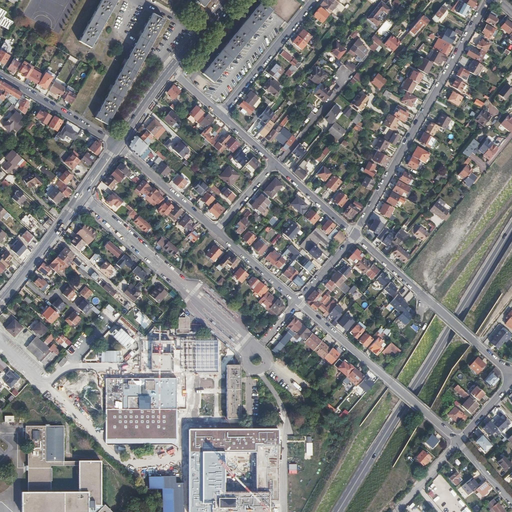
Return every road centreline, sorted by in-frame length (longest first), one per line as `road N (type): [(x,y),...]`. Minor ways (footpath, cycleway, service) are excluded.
road 1 (secondary): [(337,511),(511,232)]
road 2 (residential): [(354,235),(486,0)]
road 3 (residential): [(80,195),(250,350)]
road 4 (residential): [(458,440),(297,303)]
road 5 (residential): [(354,235),(477,344)]
road 6 (residential): [(219,114),(312,0)]
road 7 (residential): [(115,144),(0,75)]
road 8 (residential): [(215,232),(115,144)]
